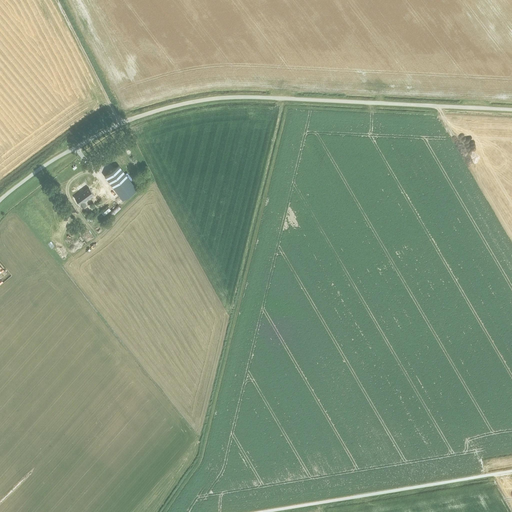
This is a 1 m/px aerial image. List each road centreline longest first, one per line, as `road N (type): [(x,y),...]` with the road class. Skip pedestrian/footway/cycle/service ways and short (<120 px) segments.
road 1 (unclassified): [(0,199),(116,125),(192,101),(511,109)]
road 2 (unclassified): [(511,471),(265,511)]
